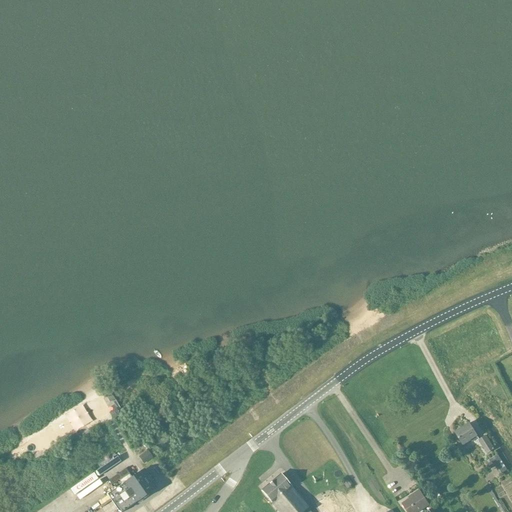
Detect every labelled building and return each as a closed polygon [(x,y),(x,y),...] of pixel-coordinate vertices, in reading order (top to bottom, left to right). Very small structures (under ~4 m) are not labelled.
[(469,423),(455,432),(463,445),(474,438),(476,442),(479,440),(469,423)] [(485,436),(479,440),(487,453),(494,449),(485,436)] [(148,453),(139,459),(143,465),(152,460),(148,453)] [(486,462),(490,469),(495,466),(500,475),(507,470),(498,454),(486,462)] [(107,496),(118,511),(123,511),(154,491),(157,489),(144,470),(107,496)] [(261,490),(261,491),(270,502),(278,511),(310,511),(307,508),(308,508),(292,489),(280,475),(261,490)] [(402,504),(407,511),(418,511),(429,506),(419,491),(412,495),(413,497),(402,504)] [(344,511),(336,499),(322,508),(324,511),(344,511)]
